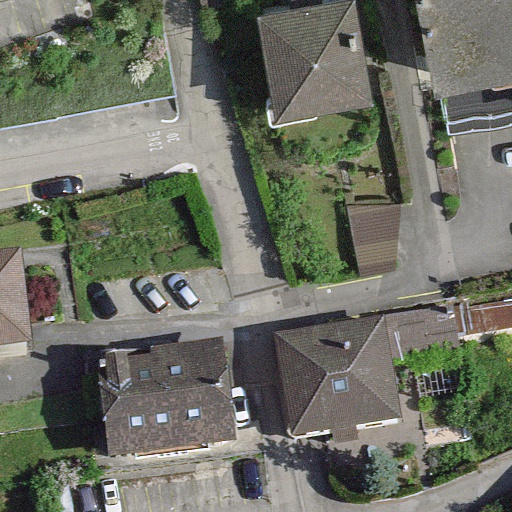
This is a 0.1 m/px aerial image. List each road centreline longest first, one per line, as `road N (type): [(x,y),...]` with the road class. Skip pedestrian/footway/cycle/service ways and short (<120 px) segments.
road 1 (residential): [(287,511),(209,139)]
road 2 (residential): [(0,182),(209,139)]
road 3 (residential): [(378,511),(511,463)]
